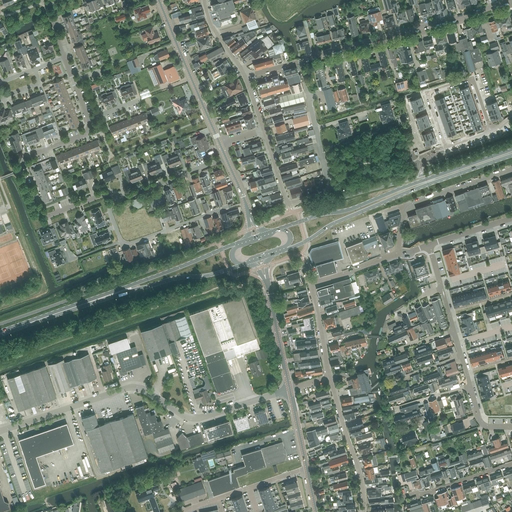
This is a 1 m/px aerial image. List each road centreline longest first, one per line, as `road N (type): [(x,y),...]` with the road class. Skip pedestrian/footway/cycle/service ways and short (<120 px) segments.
road 1 (unclassified): [(0,431),(130,387),(192,418),(289,389)]
road 2 (residential): [(245,76),(511,0)]
road 3 (residential): [(116,197),(39,214),(20,163),(85,134),(86,120)]
road 4 (residential): [(329,376),(309,283),(398,253)]
road 5 (residential): [(234,205),(124,243),(109,211),(116,197)]
road 6 (primary): [(280,252),(427,184)]
road 7 (primary): [(241,243),(92,301)]
road 8 (residential): [(490,131),(472,78),(426,94),(444,146)]
road 9 (residential): [(398,253),(410,206),(511,170)]
road 10 (tertiary): [(219,143),(158,0)]
road 11 (primary): [(426,179),(280,229)]
road 12 (primary): [(92,301),(240,265)]
road 13 (residential): [(363,511),(361,479),(329,376)]
road 14 (residential): [(306,468),(181,511)]
